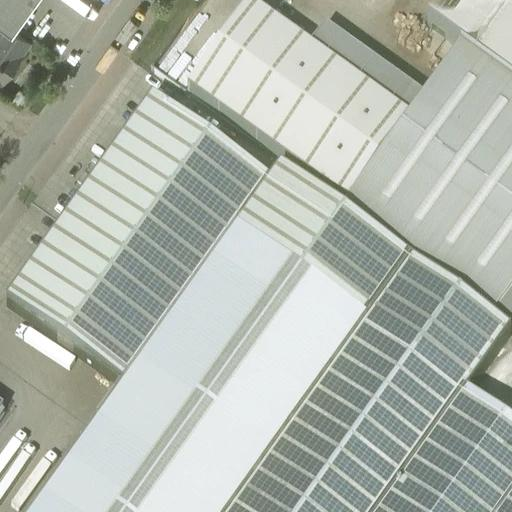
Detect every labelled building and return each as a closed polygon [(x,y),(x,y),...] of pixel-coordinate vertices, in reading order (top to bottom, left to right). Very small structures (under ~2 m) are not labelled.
[(0,0),(0,14),(11,22),(26,0),(0,0)] [(511,0),(444,0),(422,31),(511,96),(511,0)] [(346,208),(407,123),(248,8),(187,93),(346,208)] [(0,80),(1,81),(20,55),(19,54),(29,41),(2,22),(0,25),(0,80)] [(6,308),(123,392),(37,511),(511,511),(511,433),(462,398),(506,336),(279,174),(268,189),(150,105),(6,308)]
